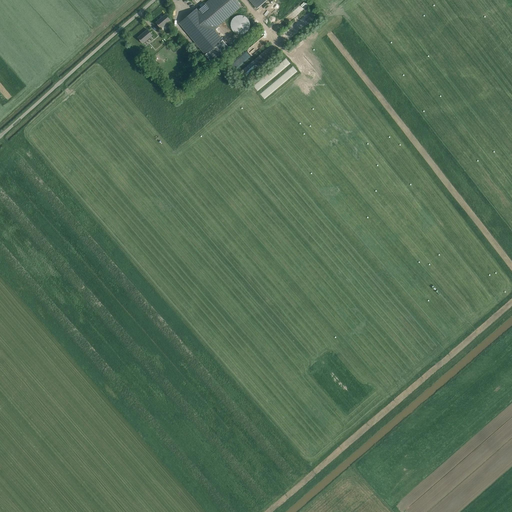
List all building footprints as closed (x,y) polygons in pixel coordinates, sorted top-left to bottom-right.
[(179,23),(206,55),(212,63),(230,48),(223,40),(214,29),(240,6),(234,0),(209,0),(198,10),(196,9),(179,23)] [(267,0),(250,0),(258,8),(267,0)] [(156,22),(159,26),(161,28),(165,24),(168,28),(170,25),(168,22),(170,20),(165,14),(156,22)] [(232,19),(231,21),(230,23),(230,25),(230,26),(231,28),(232,29),(232,30),(233,31),(235,33),(236,34),(238,34),(239,34),(241,34),(243,34),(245,33),(246,32),(247,31),(248,29),(249,27),(250,25),(249,24),(249,22),(248,20),(246,17),(245,16),(242,15),(237,16),(235,16),(233,18),(232,19)] [(218,27),(227,37),(233,32),(224,22),(218,27)] [(138,38),(141,41),(142,43),(147,39),(150,42),(152,40),(150,37),(152,35),(151,33),(147,30),(138,38)] [(193,75),(196,80),(202,75),(198,70),(193,75)]
